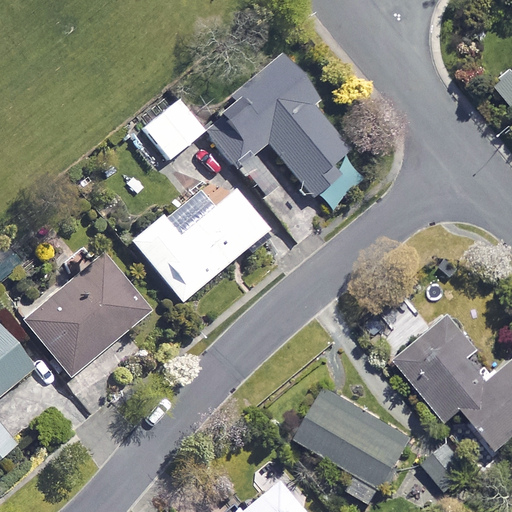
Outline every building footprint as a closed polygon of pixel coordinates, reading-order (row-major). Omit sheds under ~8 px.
[(320,106),(283,62),(201,132),(236,173),(266,148),(312,203),(331,187),(324,178),(349,157),(312,113),(320,106)] [(511,82),(499,93),(511,108),(511,82)] [(203,137),(176,104),(142,132),(168,165),(203,137)] [(266,237),(215,176),(130,247),(181,308),(266,237)] [(145,319),(103,264),(25,325),(68,379),(93,360),(105,375),(130,356),(118,340),(145,319)] [(477,356),(451,324),(398,366),(447,428),(465,414),(499,456),(511,445),(511,372),(490,390),(468,363),(477,356)] [(0,405),(35,374),(0,335),(0,464),(16,450),(0,431),(0,405)] [(320,474),(326,462),(353,478),(343,494),(370,510),(380,494),(390,500),(420,450),(327,395),(297,445),(306,450),(299,461),(320,474)] [(470,478),(447,451),(425,469),(447,497),(470,478)] [(299,511),(278,485),(245,511),(299,511)]
